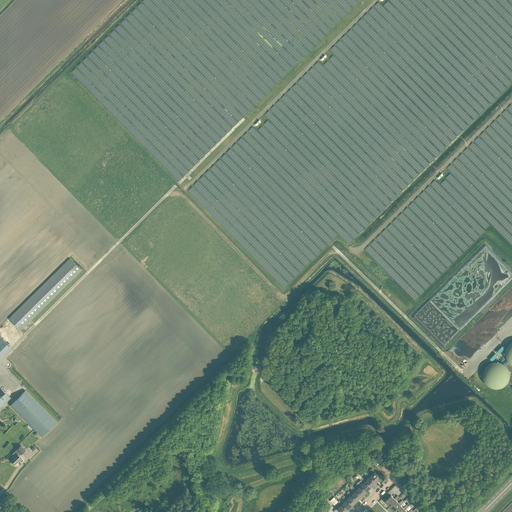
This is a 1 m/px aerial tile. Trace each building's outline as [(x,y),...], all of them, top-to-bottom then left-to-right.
[(21,331),(82,271),(70,258),(9,318),(21,331)] [(0,336),(0,355),(9,346),(0,336)] [(499,354),(504,348),(502,346),(496,352),(499,354)] [(492,361),(498,355),(495,353),(489,359),(492,361)] [(506,384),(507,382),(508,380),(509,378),(509,376),(509,373),(509,371),(508,369),(507,367),(505,364),(503,363),(501,362),(499,362),(496,361),(494,362),(492,362),(489,363),(487,365),(486,366),(484,369),(483,371),(483,373),(483,376),(483,378),(484,380),(485,383),(487,385),(489,386),(491,387),(494,388),(496,388),(499,388),(501,387),(504,386),(506,384)] [(0,407),(10,397),(0,386),(0,407)] [(25,390),(10,405),(41,436),(56,421),(25,390)] [(13,455),(9,459),(14,465),(21,458),(19,456),(20,454),(25,450),(20,445),(12,454),(13,455)] [(376,482),(380,477),(375,472),(375,471),(372,468),(370,470),(373,473),(370,476),(376,482)] [(371,487),(376,482),(370,476),(367,473),(365,474),(369,477),(366,480),(365,481),(371,487)] [(366,491),(371,487),(365,481),(366,480),(363,477),(361,479),(364,482),(361,485),(366,491)] [(362,496),(366,491),(361,485),(358,482),(356,483),(359,486),(356,489),(356,490),(362,496)] [(357,500),(362,496),(356,490),(356,489),(353,486),(352,488),(355,491),(352,494),(351,494),(357,500)] [(353,505),(357,500),(351,494),(352,494),(349,491),(347,493),(350,496),(347,498),(347,499),(353,505)] [(348,509),(353,505),(347,499),(347,498),(344,495),(344,496),(342,497),(345,500),(342,503),(348,509)] [(385,501),(390,505),(396,500),(399,497),(397,495),(394,498),(391,495),(385,501)] [(334,505),(338,501),(334,497),(330,501),(334,505)] [(341,511),(345,511),(348,509),(342,503),(339,500),(338,502),(341,505),(337,508),(341,511)] [(399,503),(396,500),(390,505),(394,510),(400,504),(401,504),(404,501),(402,500),(399,503)]
